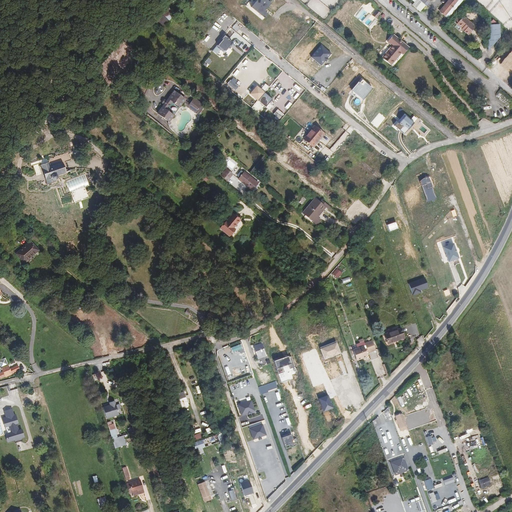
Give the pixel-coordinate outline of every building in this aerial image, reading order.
[(272,3),(268,0),(257,0),(252,7),(265,18),(268,14),(265,11),(272,3)] [(449,0),(440,12),(445,16),(458,0),(449,0)] [(165,3),(152,16),(158,22),(171,10),(165,3)] [(464,30),(464,31),(468,35),(476,26),(463,16),(462,17),(458,22),(456,24),(462,28),(464,30)] [(500,24),(488,24),(488,45),(496,45),(496,39),(500,39),(500,24)] [(393,35),(388,40),(404,53),(409,48),(393,35)] [(233,43),(224,36),(221,40),(222,40),(217,46),(223,51),(226,51),(229,46),(230,47),(233,43)] [(403,55),(404,53),(388,40),(387,42),(392,46),(382,58),(391,65),(401,54),(403,55)] [(331,54),(321,46),(311,57),(322,65),(331,54)] [(379,54),(382,57),(387,50),(384,48),(379,54)] [(236,90),(239,86),(235,83),(238,80),(233,77),(228,84),(236,90)] [(373,89),(362,80),(359,83),(358,82),(351,91),(363,101),(373,89)] [(249,95),(253,98),(264,108),(273,99),(257,85),(249,95)] [(158,113),(170,122),(175,116),(167,110),(173,102),(181,107),(183,104),(186,101),(187,100),(175,91),(167,101),(164,105),(158,113)] [(186,101),(183,104),(190,109),(197,114),(203,105),(194,99),(190,104),(186,101)] [(311,116),(315,111),(312,109),(308,106),(305,110),(310,114),(309,115),(311,116)] [(277,109),(274,115),(281,119),(284,113),(277,109)] [(414,124),(405,117),(396,128),(405,134),(414,124)] [(315,126),(304,139),(313,147),(324,134),(315,126)] [(57,176),(66,173),(63,162),(65,161),(63,155),(53,158),(55,165),(50,166),(49,163),(41,165),(47,184),(56,181),(55,180),(56,179),(57,178),(57,177),(57,176)] [(233,174),(226,169),(221,175),(228,181),(233,174)] [(238,179),(252,191),(258,183),(245,171),(238,179)] [(429,177),(421,179),(428,202),(436,199),(429,177)] [(321,220),(319,218),(318,217),(325,207),(320,203),(315,198),(303,213),(317,225),(321,220)] [(323,201),(320,203),(325,207),(327,209),(328,209),(330,207),(323,201)] [(319,218),(327,209),(325,207),(318,217),(319,218)] [(234,215),(233,214),(220,228),(229,236),(235,229),(234,228),(240,220),(234,215)] [(396,221),(387,224),(389,231),(398,229),(396,221)] [(358,243),(362,246),(366,240),(370,242),(374,237),(367,231),(358,243)] [(31,241),(16,254),(24,263),(39,250),(31,241)] [(454,243),(443,246),(448,261),(459,258),(454,243)] [(430,291),(427,282),(410,288),(415,299),(422,297),(422,294),(430,291)] [(401,328),(385,334),(388,344),(404,338),(401,328)] [(337,341),(319,347),(324,362),(342,355),(337,341)] [(365,343),(369,353),(376,350),(372,341),(365,343)] [(267,355),(263,343),(253,346),(258,358),(267,355)] [(353,350),(357,360),(367,357),(364,346),(353,350)] [(295,368),(292,355),(274,360),(278,373),(295,368)] [(9,366),(6,360),(0,362),(0,363),(2,369),(9,366)] [(242,364),(231,367),(234,376),(244,373),(242,364)] [(0,379),(20,371),(18,366),(10,369),(10,368),(9,366),(2,369),(4,372),(0,373),(0,379)] [(275,382),(259,387),(261,394),(278,389),(275,382)] [(329,393),(317,398),(324,412),(335,407),(329,393)] [(251,400),(237,405),(241,416),(247,414),(248,416),(252,415),(251,413),(255,412),(251,400)] [(109,406),(102,408),(105,417),(117,413),(113,401),(109,403),(109,406)] [(12,433),(6,435),(9,443),(25,438),(22,429),(19,430),(16,424),(19,423),(16,414),(14,415),(12,409),(4,412),(6,418),(3,419),(6,428),(9,427),(12,433)] [(399,429),(406,426),(402,414),(395,416),(399,429)] [(110,421),(107,422),(109,430),(116,428),(114,423),(111,424),(110,421)] [(262,424),(250,428),(254,439),(258,438),(259,440),(262,439),(261,437),(267,436),(262,424)] [(474,430),(475,438),(479,438),(479,439),(483,438),(482,429),(474,430)] [(292,434),(283,437),(285,449),(295,447),(292,434)] [(115,449),(126,445),(123,436),(113,440),(115,449)] [(195,451),(204,448),(202,440),(193,443),(195,451)] [(391,462),(395,476),(409,471),(404,458),(391,462)] [(429,477),(424,478),(427,490),(433,488),(431,479),(429,479),(429,477)] [(453,477),(444,480),(445,485),(455,481),(453,477)] [(479,481),(482,488),(492,484),(489,477),(479,481)] [(133,496),(138,495),(138,493),(144,491),(140,480),(129,483),(133,496)] [(249,480),(240,483),(244,496),(253,493),(249,480)] [(210,496),(205,482),(198,484),(205,503),(212,501),(210,496)] [(489,500),(485,492),(478,495),(482,503),(489,500)]
